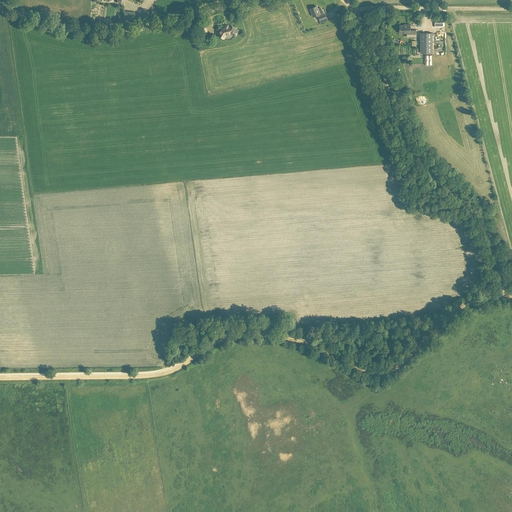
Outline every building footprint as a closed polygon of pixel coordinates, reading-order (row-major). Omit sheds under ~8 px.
[(318,9),(317,6),(310,9),(313,17),(319,14),(320,16),(318,17),(321,23),(327,21),(325,14),(323,15),(321,8),(318,9)] [(134,21),(135,12),(124,11),(123,19),(134,21)] [(202,42),(208,41),(206,32),(207,32),(206,23),(199,25),(202,42)] [(404,25),(400,25),(400,33),(407,33),(407,36),(407,37),(416,37),(416,36),(415,30),(416,30),(410,30),(410,25),(404,25)] [(235,36),(239,30),(232,26),(222,29),(218,35),(224,39),(226,35),(231,34),(235,36)] [(432,33),(420,33),(421,53),(433,53),(432,33)]
